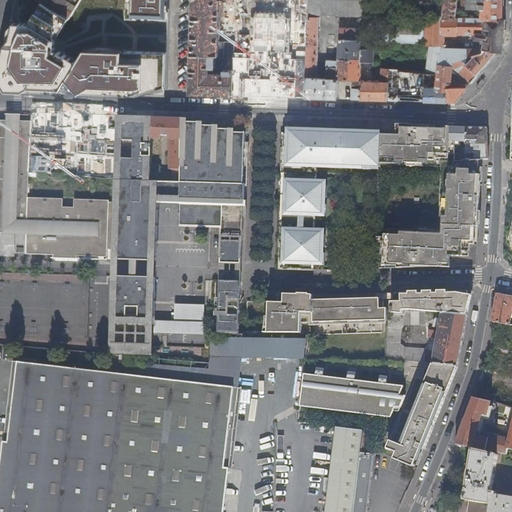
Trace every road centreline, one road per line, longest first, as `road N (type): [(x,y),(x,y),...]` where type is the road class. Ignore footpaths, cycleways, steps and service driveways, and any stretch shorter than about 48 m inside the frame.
road 1 (secondary): [(174,105),(452,114),(495,106)]
road 2 (tertiary): [(490,272),(469,374),(414,511)]
road 3 (residential): [(262,277),(490,272)]
road 4 (secondary): [(0,99),(174,105)]
road 5 (tertiary): [(495,106),(490,272)]
